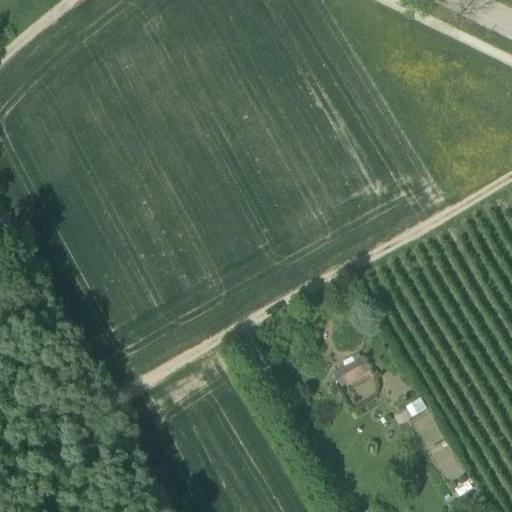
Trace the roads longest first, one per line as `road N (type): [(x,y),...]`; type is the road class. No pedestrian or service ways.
road 1 (track): [(105,406),(511,173)]
road 2 (track): [(0,212),(159,511)]
